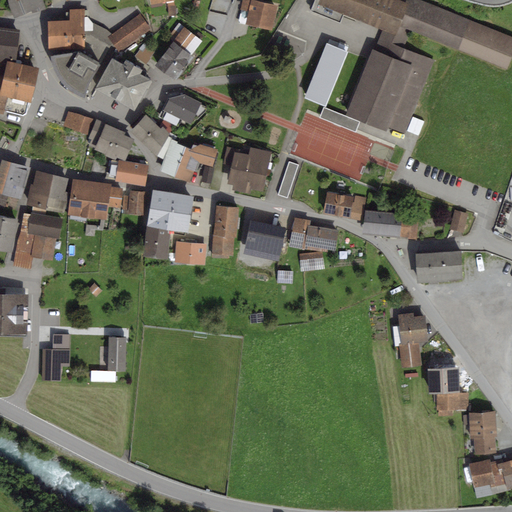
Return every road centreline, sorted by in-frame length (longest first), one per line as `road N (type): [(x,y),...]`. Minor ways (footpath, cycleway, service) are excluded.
road 1 (tertiary): [(0,406),(176,491),(257,511)]
road 2 (unclassified): [(385,249),(313,214),(164,180)]
road 3 (residential): [(30,21),(50,84),(132,134),(164,180)]
road 4 (unclassified): [(511,423),(385,249)]
road 5 (unclassified): [(164,180),(152,187),(114,182),(0,151)]
road 6 (residential): [(511,252),(486,242),(385,249)]
